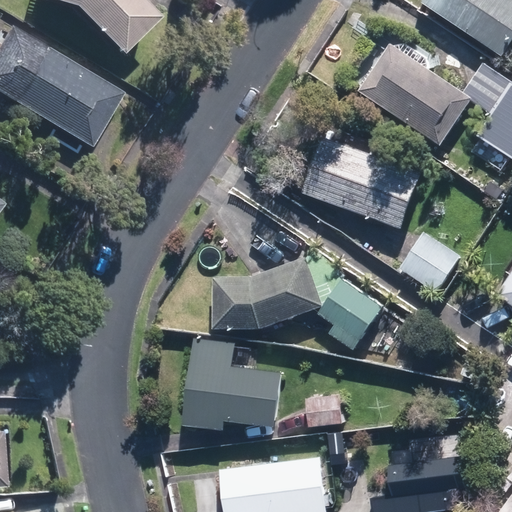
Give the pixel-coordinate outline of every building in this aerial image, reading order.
[(112,55),(151,16),(135,0),(44,0),(63,5),(112,55)] [(511,0),(427,0),(425,3),(506,56),(511,46),(511,0)] [(0,97),(89,147),(119,92),(5,29),(0,38),(0,97)] [(391,44),(360,90),(443,145),(474,100),(391,44)] [(511,156),(511,87),(480,137),(511,156)] [(303,192),(404,228),(425,172),(324,136),(303,192)] [(464,254),(425,230),(402,268),(440,291),(464,254)] [(324,303),(307,256),(254,275),(215,275),(214,325),(261,326),(324,303)] [(511,273),(500,293),(511,300),(511,273)] [(384,305),(343,278),(320,313),(336,323),(329,333),(354,349),(360,341),(384,305)] [(206,310),(172,308),(172,326),(205,328),(206,310)] [(284,370),(233,364),(236,342),(193,337),(182,422),(225,427),(226,419),(277,425),(284,370)] [(371,432),(374,460),(418,455),(415,428),(371,432)] [(319,511),(329,511),(323,454),(221,465),(226,511),(319,511)] [(511,511),(511,496),(501,511),(502,511),(511,511)]
